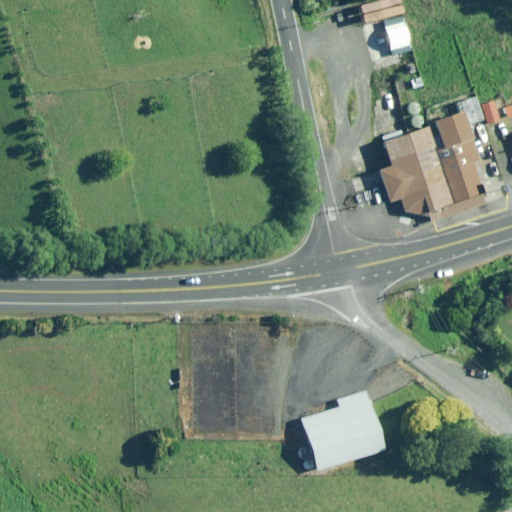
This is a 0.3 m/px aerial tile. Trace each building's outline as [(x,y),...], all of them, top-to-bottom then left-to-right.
[(377,0),(380,9),(398,4),(397,0),(377,0)] [(365,26),(368,37),(407,25),(405,15),(365,26)] [(416,60),(410,34),(370,44),(376,70),(416,60)] [(496,100),(482,104),(489,126),(503,121),(496,100)] [(466,120),(440,128),(449,156),(475,148),(466,120)] [(388,147),(408,222),(433,216),(483,202),(471,158),(442,166),(433,134),(388,147)] [(362,389),(294,410),(309,461),(377,440),(362,389)]
